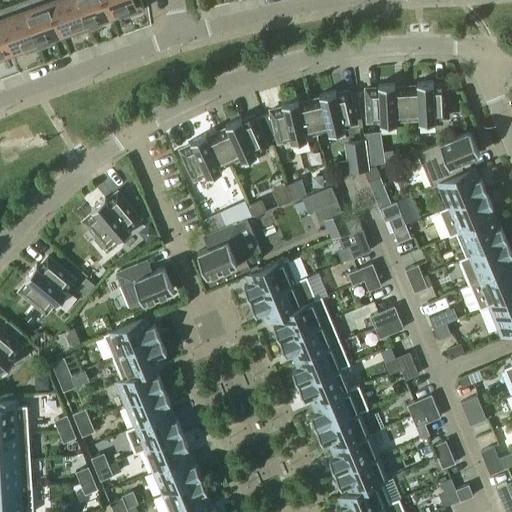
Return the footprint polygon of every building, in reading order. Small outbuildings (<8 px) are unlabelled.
[(21,0),(0,7),(0,17),(1,17),(13,50),(23,47),(25,52),(39,47),(22,0),(21,0)] [(50,0),(22,0),(39,47),(52,42),(50,37),(62,32),(50,0)] [(77,0),(50,0),(62,32),(73,28),(75,34),(88,29),(77,0)] [(105,0),(77,0),(88,29),(101,24),(99,19),(111,14),(105,0)] [(105,0),(111,14),(122,10),(124,16),(144,9),(140,0),(105,0)] [(0,17),(0,55),(1,55),(2,57),(11,54),(10,51),(13,50),(1,17),(0,17)] [(406,86),(407,118),(418,118),(418,121),(435,121),(435,117),(447,116),(445,84),(433,85),(433,81),(416,82),(416,86),(406,86)] [(407,118),(406,86),(395,87),(394,83),(378,84),(378,87),(366,88),(367,120),(379,120),(380,123),(397,122),(396,119),(407,118)] [(309,100),(317,132),(327,129),(328,132),(345,128),(344,125),(356,122),(348,91),(336,94),(335,90),(319,94),(320,97),(309,100)] [(317,132),(309,100),(299,103),(298,99),(281,103),(282,107),(270,110),(271,112),(277,137),(278,141),(290,138),(291,142),(307,138),(306,134),(317,132)] [(271,112),(263,115),(271,139),(277,137),(271,112)] [(263,115),(254,118),(255,121),(265,141),(271,139),(263,115)] [(217,132),(230,161),(240,157),(241,160),(257,153),(255,150),(266,145),(265,141),(255,121),(254,118),(253,116),(242,121),(240,117),(225,124),(226,128),(217,132)] [(431,186),(438,184),(438,183),(464,171),(460,160),(479,152),(469,129),(417,151),(431,186)] [(230,161),(217,132),(207,137),(205,133),(190,140),(191,144),(180,149),(194,178),(205,173),(206,176),(222,169),(220,166),(230,161)] [(363,169),(368,181),(380,176),(376,164),(363,169)] [(438,184),(448,206),(448,207),(486,191),(480,176),(478,177),(474,167),(464,171),(438,183),(438,184)] [(308,211),(337,199),(331,185),(302,197),(308,211)] [(93,211),(83,220),(105,246),(115,237),(117,240),(131,229),(129,226),(139,217),(117,191),(107,200),(104,197),(91,209),(93,211)] [(449,236),(458,232),(458,231),(494,216),(490,207),(492,206),(486,191),(448,207),(448,206),(438,210),(449,236)] [(396,200),(379,207),(384,220),(388,218),(401,213),(396,200)] [(220,212),(202,219),(208,233),(226,225),(220,212)] [(388,218),(393,231),(406,225),(401,213),(388,218)] [(346,220),(350,231),(361,226),(356,215),(346,220)] [(458,231),(458,232),(468,255),(507,240),(500,225),(498,226),(494,216),(458,231)] [(219,243),(197,252),(206,275),(250,257),(235,222),(214,231),(219,243)] [(406,225),(393,231),(397,241),(410,236),(406,225)] [(362,227),(338,236),(343,247),(353,243),(366,238),(362,227)] [(459,261),(469,284),(511,266),(511,259),(510,255),(511,254),(511,252),(507,240),(468,255),(468,257),(459,261)] [(28,279),(19,290),(45,312),(54,301),(57,304),(68,290),(65,288),(74,277),(48,256),(40,266),(37,264),(25,277),(28,279)] [(244,285),(250,300),(297,280),(297,279),(288,257),(246,274),(250,283),(244,285)] [(352,284),(364,279),(363,279),(377,274),(372,262),(347,272),(352,284)] [(137,263),(116,272),(130,306),(173,288),(164,266),(142,275),(137,263)] [(405,269),(409,279),(422,274),(417,263),(405,269)] [(479,309),(489,306),(488,305),(511,294),(511,266),(469,284),(479,309)] [(381,285),(377,274),(363,279),(364,279),(368,290),(381,285)] [(422,274),(409,279),(414,291),(427,286),(422,274)] [(316,298),(306,275),(297,279),(297,280),(250,300),(256,314),(262,312),(265,320),(273,317),(272,317),(316,298)] [(511,294),(488,305),(489,306),(501,335),(511,330),(511,294)] [(279,340),(331,318),(321,295),(316,298),(272,317),(273,317),(276,324),(273,325),(279,340)] [(370,315),(374,326),(399,316),(394,305),(370,315)] [(433,327),(446,322),(458,318),(453,306),(429,316),(433,327)] [(112,357),(160,337),(154,322),(148,325),(145,316),(103,334),(112,357)] [(399,316),(374,326),(379,337),(403,327),(399,316)] [(340,341),(331,318),(279,340),(285,354),(288,353),(291,361),(340,341)] [(15,340),(21,332),(6,319),(0,326),(0,368),(3,371),(14,357),(11,355),(20,345),(15,340)] [(451,333),(446,322),(433,327),(438,338),(451,333)] [(59,337),(56,339),(60,351),(80,343),(74,327),(58,333),(59,337)] [(160,337),(112,357),(121,378),(116,381),(164,362),(160,354),(166,352),(160,337)] [(340,341),(291,361),(294,369),(292,369),(298,384),(340,367),(350,364),(340,341)] [(460,343),(447,349),(450,358),(464,352),(460,343)] [(400,367),(413,362),(409,351),(384,361),(389,372),(400,367)] [(58,379),(71,374),(64,356),(51,362),(58,379)] [(511,363),(503,367),(511,387),(511,356),(510,358),(511,361),(511,363)] [(116,381),(125,404),(164,388),(158,373),(156,374),(153,367),(164,362),(116,381)] [(418,373),(413,362),(400,367),(405,379),(418,373)] [(349,388),(340,367),(298,384),(304,399),(306,398),(309,405),(349,389),(349,388)] [(76,385),(71,374),(58,379),(63,391),(76,385)] [(349,389),(309,405),(312,413),(310,414),(316,428),(358,411),(359,412),(368,408),(358,384),(349,388),(349,389)] [(125,404),(134,425),(134,426),(171,411),(168,403),(170,402),(164,388),(125,404)] [(406,404),(411,415),(435,405),(431,394),(406,404)] [(464,400),(468,411),(481,406),(476,395),(464,400)] [(0,433),(28,432),(26,405),(16,405),(16,399),(0,399),(0,433)] [(435,405),(411,415),(416,426),(440,416),(435,405)] [(481,406),(468,411),(473,423),(486,417),(481,406)] [(77,424),(90,418),(85,407),(73,413),(77,424)] [(134,426),(134,425),(125,429),(135,453),(144,449),(144,448),(182,432),(176,417),(174,418),(171,411),(134,426)] [(368,433),(359,412),(358,411),(316,428),(322,443),(325,442),(328,450),(368,433)] [(58,430),(71,425),(66,414),(54,419),(58,430)] [(95,430),(90,418),(77,424),(82,435),(95,430)] [(76,436),(71,425),(58,430),(63,442),(76,436)] [(0,460),(30,458),(28,432),(0,433),(0,460)] [(144,449),(153,470),(189,455),(186,448),(188,447),(182,432),(144,448),(144,449)] [(377,455),(368,433),(328,450),(331,457),(329,458),(335,473),(377,455)] [(433,445),(437,456),(450,451),(445,439),(433,445)] [(480,450),(485,462),(498,456),(493,445),(480,450)] [(450,451),(437,456),(442,467),(455,462),(450,451)] [(95,468),(108,463),(103,452),(91,457),(95,468)] [(153,470),(162,492),(201,476),(195,462),(192,463),(189,455),(153,470)] [(377,455),(335,473),(341,487),(343,486),(346,493),(346,494),(381,480),(381,481),(386,478),(377,455)] [(498,456),(485,462),(489,473),(502,468),(498,456)] [(0,486),(31,485),(30,458),(0,460),(0,486)] [(113,474),(108,463),(95,468),(100,480),(113,474)] [(80,482),(93,477),(88,465),(76,471),(80,482)] [(162,492),(170,511),(177,511),(208,500),(205,492),(207,491),(201,476),(162,492)] [(97,488),(93,477),(80,482),(85,493),(97,488)] [(389,501),(381,481),(381,480),(346,494),(346,493),(339,496),(342,505),(336,507),(338,511),(366,511),(390,502),(389,501)] [(455,489),(460,500),(473,495),(468,483),(455,489)] [(31,511),(33,511),(31,485),(0,486),(0,511),(31,511)] [(109,501),(113,511),(114,511),(127,507),(122,496),(109,501)] [(390,502),(366,511),(404,511),(399,498),(389,501),(390,502)] [(177,511),(215,511),(213,506),(211,507),(208,500),(177,511)]
